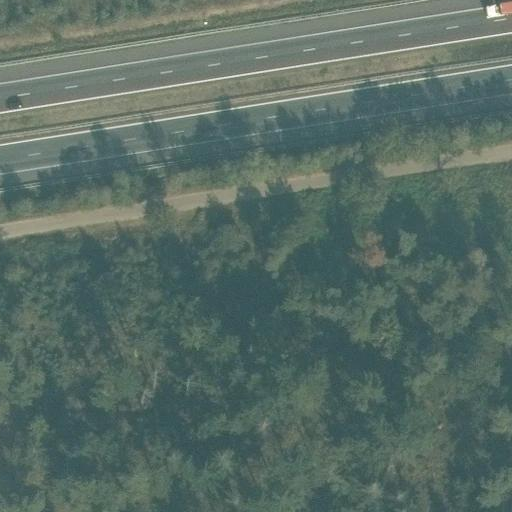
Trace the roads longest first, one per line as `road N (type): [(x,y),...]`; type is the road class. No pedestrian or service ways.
road 1 (unclassified): [(0,230),(511,149)]
road 2 (motorway): [(0,160),(511,79)]
road 3 (motorway): [(511,18),(0,98)]
